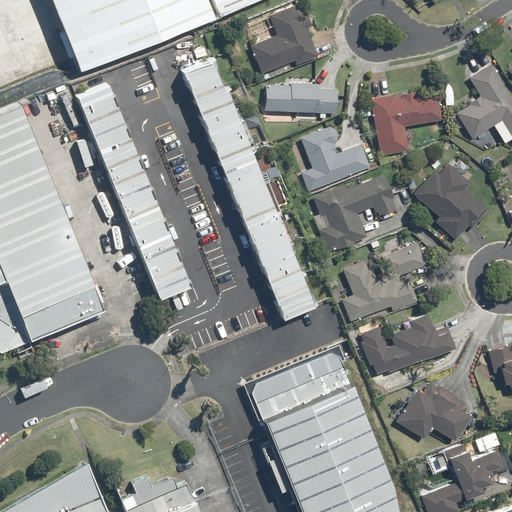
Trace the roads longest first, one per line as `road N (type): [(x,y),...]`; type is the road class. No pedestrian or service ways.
road 1 (residential): [(424,45),(381,52),(356,42),(351,20),(369,3),(391,8),(413,32)]
road 2 (unclassified): [(0,413),(37,397),(135,379)]
